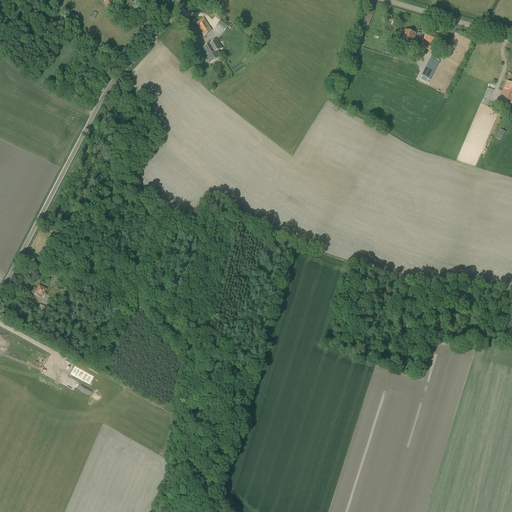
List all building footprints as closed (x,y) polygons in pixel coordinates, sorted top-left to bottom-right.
[(108,0),(111,8),(109,9),(111,13),(117,11),(112,0),(108,0)] [(130,19),(140,23),(145,12),(135,8),(130,19)] [(368,26),(374,11),(369,9),(364,24),(363,25),(367,27),(367,25),(368,26)] [(196,23),(203,36),(212,30),(208,23),(204,18),(196,23)] [(227,31),(230,26),(222,20),(218,25),(227,31)] [(151,24),(145,21),(140,30),(145,33),(151,24)] [(405,30),(403,39),(413,42),(414,39),(416,33),(405,30)] [(428,31),(424,41),(434,45),(438,35),(428,31)] [(413,42),(403,39),(401,44),(417,49),(418,45),(422,46),(421,48),(431,52),(434,45),(424,41),(423,42),(414,39),(413,42)] [(217,40),(210,44),(215,52),(218,50),(218,51),(222,48),(217,40)] [(215,52),(210,44),(202,49),(210,63),(222,56),(218,51),(218,50),(215,52)] [(188,65),(190,70),(192,69),(192,70),(199,67),(197,62),(188,65)] [(433,73),(426,69),(422,77),(429,81),(433,73)] [(500,100),(508,103),(511,95),(511,84),(507,82),(504,89),(505,90),(500,100)] [(500,129),(496,138),(501,141),(505,132),(500,129)] [(38,295),(42,297),(43,298),(45,294),(44,294),(46,289),(39,286),(35,294),(38,296),(38,295)] [(85,294),(87,295),(89,293),(87,291),(88,290),(84,287),(80,291),(82,293),(83,293),(85,294)] [(36,311),(38,311),(37,314),(43,317),(47,308),(39,304),(36,311)] [(26,364),(32,353),(23,348),(17,358),(26,364)] [(42,359),(32,353),(26,364),(36,369),(42,359)] [(75,369),(71,376),(89,386),(93,379),(75,369)]
